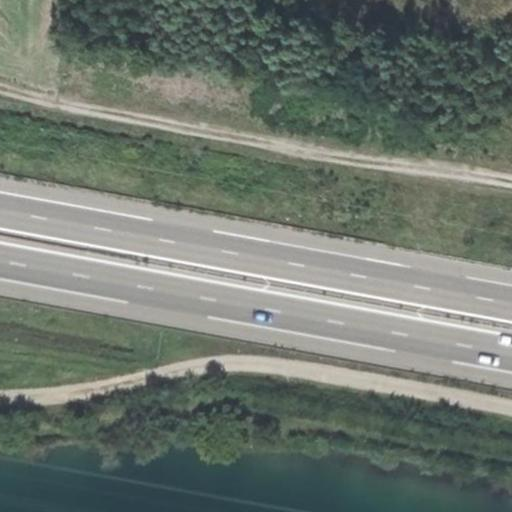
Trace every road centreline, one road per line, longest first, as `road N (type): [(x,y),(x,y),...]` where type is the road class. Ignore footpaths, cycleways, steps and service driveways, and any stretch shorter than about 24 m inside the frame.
road 1 (track): [(511,181),(0,84)]
road 2 (track): [(0,401),(133,383),(221,360),(273,362),(511,408)]
road 3 (trunk): [(0,260),(511,353)]
road 4 (trunk): [(511,302),(0,211)]
